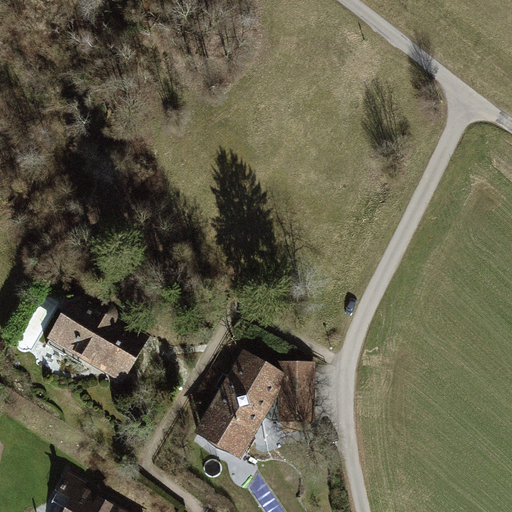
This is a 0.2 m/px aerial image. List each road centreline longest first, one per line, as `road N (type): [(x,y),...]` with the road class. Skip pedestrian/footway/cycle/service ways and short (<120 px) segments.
road 1 (track): [(363,511),(347,366),(359,325),(470,96)]
road 2 (track): [(347,0),(511,126)]
